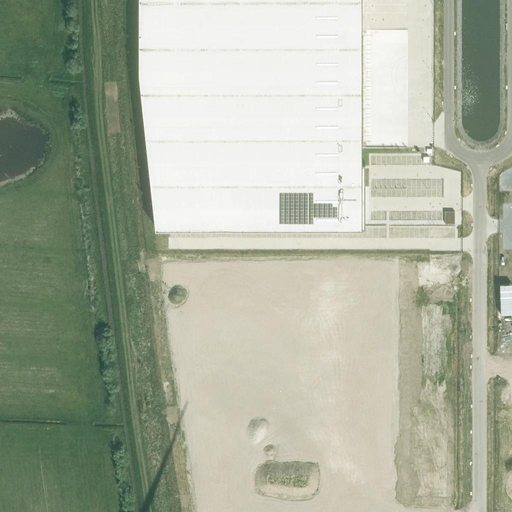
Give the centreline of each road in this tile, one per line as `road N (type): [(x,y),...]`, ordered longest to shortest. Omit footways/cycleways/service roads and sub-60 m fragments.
road 1 (unclassified): [(479,158),(479,511)]
road 2 (unclassified): [(449,0),(450,133),(458,151),(479,158)]
